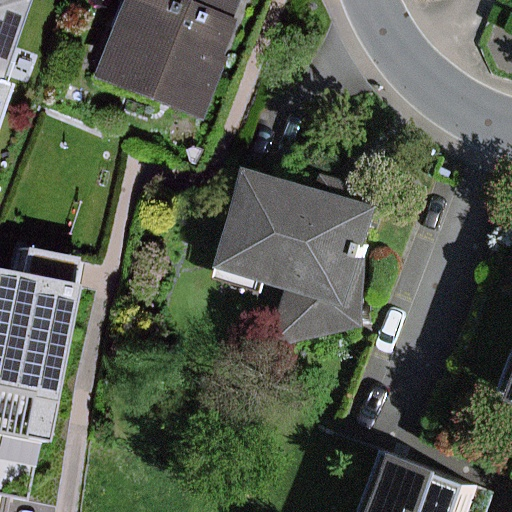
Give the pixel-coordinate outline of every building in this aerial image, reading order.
[(0,0),(0,89),(33,0),(0,0)] [(127,0),(102,67),(207,106),(241,15),(200,0),(127,0)] [(200,0),(241,15),(246,0),(200,0)] [(274,164),(243,265),(292,279),(305,342),(391,324),(382,284),(405,204),(274,164)] [(73,288),(0,274),(0,485),(34,492),(73,288)] [(383,511),(476,511),(492,474),(414,441),(383,511)]
